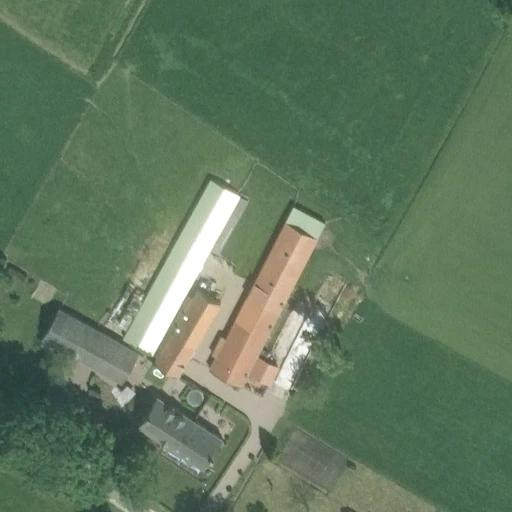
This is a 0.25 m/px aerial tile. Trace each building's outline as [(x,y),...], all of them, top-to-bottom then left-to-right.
[(123,336),(152,352),(240,194),(211,178),(123,336)] [(210,367),(242,383),(325,219),(294,203),(210,367)] [(155,360),(177,374),(221,301),(198,287),(155,360)] [(43,336),(122,380),(139,350),(60,306),(43,336)] [(258,354),(249,372),(270,382),(280,364),(258,354)] [(35,393),(59,411),(73,392),(49,374),(35,393)] [(139,423),(204,465),(223,437),(157,395),(139,423)] [(350,463),(348,468),(354,471),(356,466),(350,463)]
